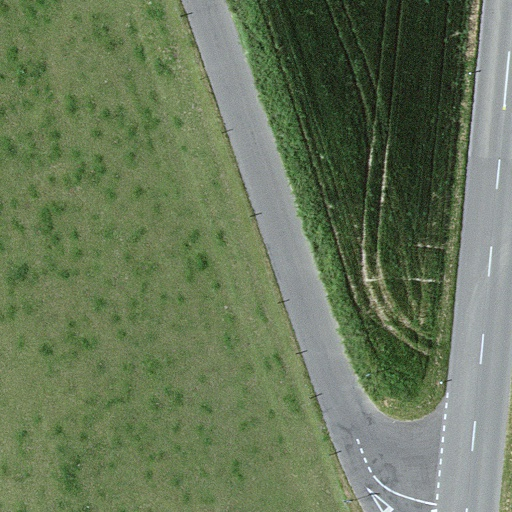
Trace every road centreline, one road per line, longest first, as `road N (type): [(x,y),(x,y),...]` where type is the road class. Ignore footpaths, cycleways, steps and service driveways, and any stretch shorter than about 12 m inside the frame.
road 1 (unclassified): [(204,0),(365,462),(412,500),(466,509)]
road 2 (primary): [(466,509),(511,22)]
